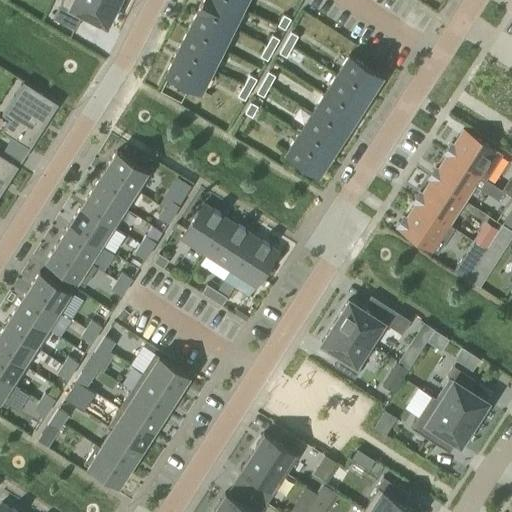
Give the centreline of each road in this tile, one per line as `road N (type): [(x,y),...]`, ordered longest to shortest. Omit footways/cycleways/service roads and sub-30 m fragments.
road 1 (residential): [(173,511),(329,261),(343,207),(476,0)]
road 2 (residential): [(155,0),(0,253)]
